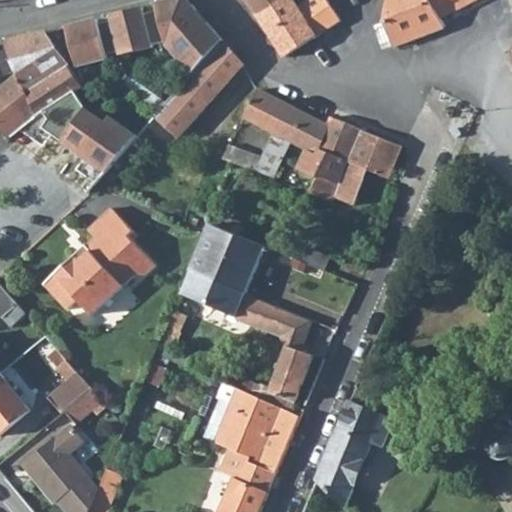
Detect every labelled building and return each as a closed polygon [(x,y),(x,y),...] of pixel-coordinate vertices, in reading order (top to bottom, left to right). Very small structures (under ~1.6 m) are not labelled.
[(78,23),(69,26),(79,64),(109,57),(107,53),(122,49),(123,53),(154,45),(153,43),(168,39),(168,42),(196,73),(225,41),(190,0),(164,0),(158,2),(160,8),(145,12),(134,15),(132,8),(113,13),(115,19),(100,23),(80,28),(78,23)] [(248,0),(259,16),(264,13),(283,0),(248,0)] [(299,5),(295,0),(283,0),(264,13),(274,28),(302,11),(299,5)] [(342,21),(328,0),(307,0),(299,5),(302,11),(274,28),(270,31),(286,57),(342,21)] [(397,47),(445,28),(444,23),(441,18),(431,0),(390,0),(389,12),(388,22),(395,42),(397,47)] [(431,0),(441,18),(451,13),(475,0),(431,0)] [(144,5),(132,8),(134,15),(145,12),(144,5)] [(264,13),(259,16),(270,31),(274,28),(264,13)] [(99,18),(78,23),(80,28),(100,23),(99,18)] [(388,22),(381,24),(383,33),(379,33),(383,46),(395,42),(388,22)] [(46,31),(5,41),(6,42),(8,48),(18,70),(20,75),(28,95),(71,65),(46,31)] [(245,64),(225,41),(196,73),(190,80),(203,91),(218,75),(228,84),(245,64)] [(8,48),(0,51),(0,62),(7,73),(18,70),(8,48)] [(71,65),(28,95),(37,115),(70,94),(78,89),(85,84),(71,65)] [(20,75),(0,90),(0,127),(5,131),(0,137),(0,138),(7,143),(12,136),(21,129),(35,117),(37,115),(28,95),(20,75)] [(203,91),(190,80),(158,115),(180,134),(181,135),(228,84),(218,75),(203,91)] [(78,89),(70,94),(91,109),(78,89)] [(307,114),(259,89),(245,117),(277,134),(265,158),(259,171),(274,178),(283,159),(284,160),(292,142),(307,114)] [(37,115),(35,117),(43,126),(54,134),(77,150),(83,142),(99,154),(93,162),(107,171),(140,135),(113,116),(109,122),(91,109),(70,94),(37,115)] [(329,126),(307,114),(292,142),(309,150),(317,154),(329,126)] [(180,134),(158,115),(148,126),(169,146),(180,134)] [(35,117),(21,129),(45,146),(54,134),(43,126),(35,117)] [(364,129),(334,117),(329,126),(317,154),(309,150),(300,168),(318,177),(311,192),(334,202),(336,197),(342,180),(345,174),(350,161),(364,129)] [(369,169),(391,178),(405,146),(364,129),(350,161),(345,174),(342,180),(336,197),(356,205),(365,179),(359,176),(363,167),(369,169)] [(83,142),(77,150),(87,157),(79,170),(97,182),(107,171),(93,162),(99,154),(83,142)] [(265,158),(231,145),(224,158),(237,163),(259,171),(265,158)] [(478,172),(457,156),(453,167),(472,184),(480,174),(478,172)] [(359,176),(365,179),(369,169),(363,167),(359,176)] [(135,232),(114,209),(90,230),(97,238),(88,246),(87,247),(91,251),(80,261),(76,256),(75,257),(58,273),(53,292),(68,309),(79,300),(92,315),(137,275),(147,276),(157,267),(130,237),(135,232)] [(246,237),(212,224),(209,231),(193,270),(248,292),(265,251),(270,253),(272,248),(267,246),(246,237)] [(87,245),(74,256),(75,257),(76,256),(80,261),(91,251),(87,247),(88,246),(87,245)] [(248,292),(193,270),(183,293),(238,316),(237,318),(283,337),(287,347),(272,388),(262,383),(262,385),(252,380),(247,392),(292,412),(313,354),(301,350),(306,340),(296,335),(304,317),(248,293),(248,292)] [(58,273),(46,284),(53,292),(58,273)] [(28,313),(0,281),(0,311),(13,327),(28,313)] [(314,321),(304,317),(296,335),(306,340),(314,321)] [(180,330),(169,325),(161,341),(168,345),(172,347),(180,330)] [(168,345),(161,341),(159,347),(165,350),(168,345)] [(33,409),(2,372),(0,374),(0,433),(1,435),(33,409)] [(79,372),(50,396),(63,413),(66,410),(93,388),(79,372)] [(93,388),(66,410),(76,423),(104,400),(93,388)] [(247,392),(238,388),(229,408),(215,441),(230,448),(251,457),(244,474),(236,471),(234,476),(269,492),(301,416),(292,412),(247,392)] [(394,420),(351,402),(317,481),(345,507),(372,440),(384,445),(394,420)] [(229,408),(221,404),(206,437),(215,441),(229,408)] [(511,409),(507,415),(492,432),(493,433),(490,437),(488,440),(488,444),(488,447),(489,449),(490,452),(493,455),(494,456),(498,458),(501,458),(505,458),(507,458),(510,456),(511,454),(511,409)] [(86,442),(73,425),(24,465),(56,504),(60,501),(68,511),(90,511),(97,496),(84,481),(90,476),(77,459),(72,454),(86,442)] [(251,457),(230,448),(220,470),(234,476),(236,471),(244,474),(251,457)] [(107,511),(123,474),(108,468),(100,488),(97,496),(90,511),(107,511)] [(100,488),(90,476),(84,481),(97,496),(100,488)] [(260,511),(269,492),(234,476),(218,511),(260,511)]
